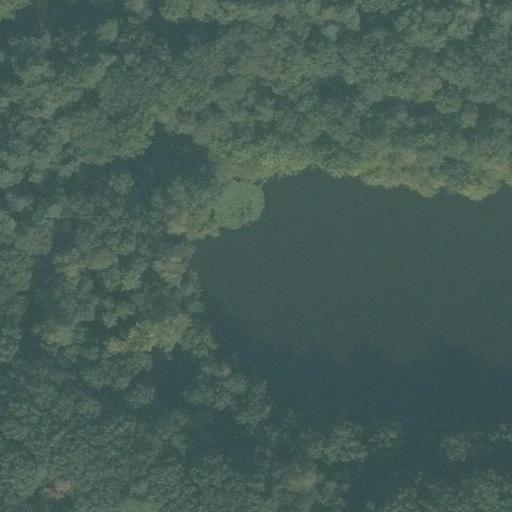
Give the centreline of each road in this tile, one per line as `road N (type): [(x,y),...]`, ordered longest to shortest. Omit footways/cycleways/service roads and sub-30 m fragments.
road 1 (track): [(511,43),(458,46),(246,22),(42,12)]
road 2 (track): [(0,396),(46,258),(71,148)]
road 3 (track): [(71,148),(42,12)]
